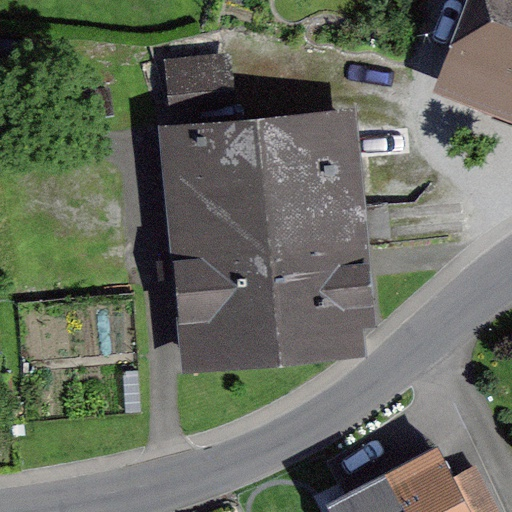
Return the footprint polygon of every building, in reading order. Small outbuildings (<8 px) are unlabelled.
[(511,0),(478,0),(452,70),(511,93),(511,0)] [(78,95),(80,115),(111,111),(108,91),(78,95)] [(337,286),(335,270),(363,267),(348,139),(302,143),(304,162),(267,165),(263,127),(196,133),(208,258),(203,258),(206,312),(188,314),(192,360),(355,345),(349,285),(337,286)] [(136,295),(58,296),(59,345),(137,344),(136,295)] [(351,511),(470,511),(442,459),(349,508),(351,511)]
